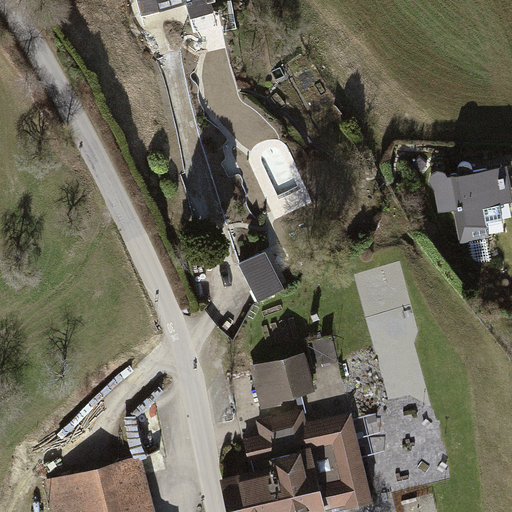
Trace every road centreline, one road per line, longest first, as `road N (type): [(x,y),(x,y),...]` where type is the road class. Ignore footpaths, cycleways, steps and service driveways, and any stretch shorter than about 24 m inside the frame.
road 1 (unclassified): [(9,0),(35,35),(184,346)]
road 2 (residential): [(216,511),(184,346)]
